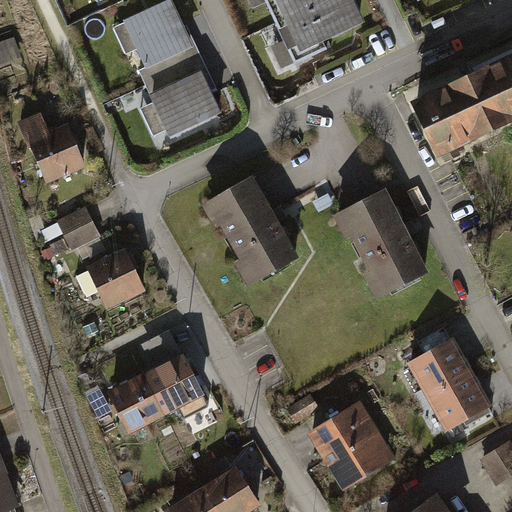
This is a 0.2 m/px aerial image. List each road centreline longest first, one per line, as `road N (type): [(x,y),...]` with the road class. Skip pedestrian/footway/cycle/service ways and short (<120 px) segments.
road 1 (residential): [(317,511),(137,197)]
road 2 (residential): [(511,357),(366,88)]
road 3 (track): [(137,197),(44,0)]
road 4 (residential): [(60,511),(0,328)]
road 5 (residential): [(511,20),(366,88)]
road 6 (residential): [(273,131),(137,197)]
road 7 (residential): [(210,0),(273,131)]
